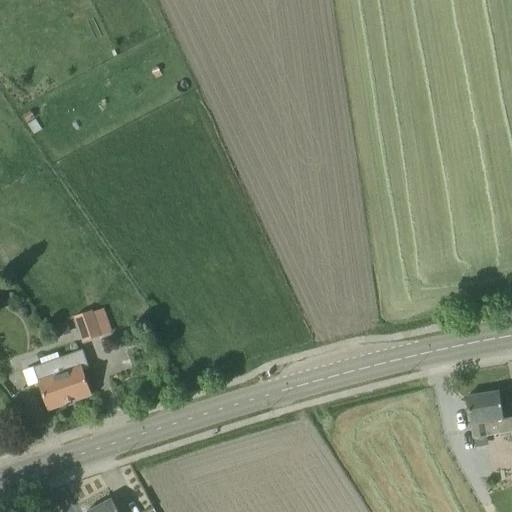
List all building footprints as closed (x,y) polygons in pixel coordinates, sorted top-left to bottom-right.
[(92,311),(74,317),(82,342),(101,336),(92,311)] [(67,322),(54,326),(57,337),(70,332),(67,322)] [(60,358),(54,360),(55,362),(69,402),(91,395),(84,376),(82,370),(89,368),(82,350),(60,358)] [(40,365),(34,367),(34,369),(39,382),(38,382),(42,391),(48,410),(69,402),(55,362),(54,360),(40,365)] [(511,417),(503,419),(499,392),(466,397),(473,439),(511,432),(511,417)] [(118,511),(111,499),(87,511),(118,511)]
